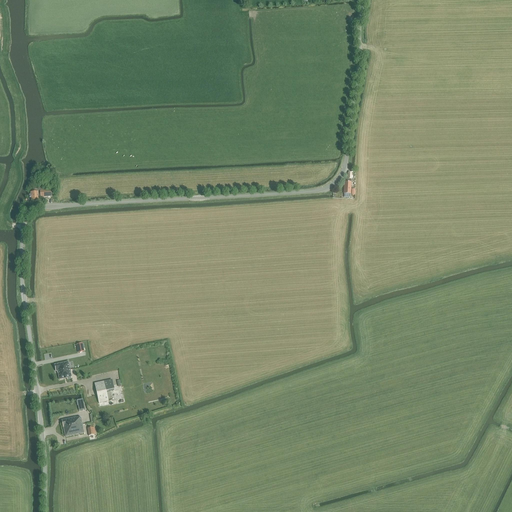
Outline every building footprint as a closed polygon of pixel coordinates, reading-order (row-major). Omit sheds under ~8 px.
[(39,187),(38,187),(38,189),(38,193),(38,198),(40,198),(52,197),(51,190),(48,190),(48,187),(45,187),(45,182),(39,182),(39,187)] [(89,359),(92,375),(140,366),(137,350),(89,359)] [(68,362),(55,365),(56,372),(57,371),(58,373),(70,370),(68,362)] [(70,370),(58,373),(59,380),(67,378),(67,380),(72,379),(71,377),(72,377),(70,370)] [(106,392),(114,390),(112,380),(95,384),(99,403),(104,402),(102,393),(106,392)] [(83,399),(77,401),(79,411),(85,410),(83,399)] [(64,428),(64,429),(82,425),(81,418),(76,419),(76,418),(62,421),(63,428),(64,428)] [(65,437),(66,437),(84,433),(82,425),(64,429),(65,437)]
